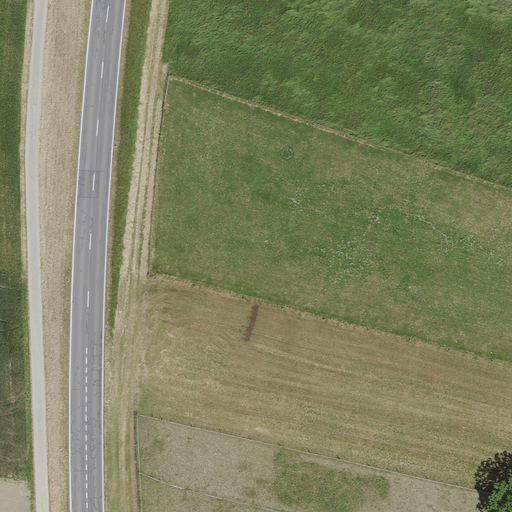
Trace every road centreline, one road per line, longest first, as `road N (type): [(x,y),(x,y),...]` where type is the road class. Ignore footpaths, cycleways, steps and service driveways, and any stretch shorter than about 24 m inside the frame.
road 1 (track): [(39,0),(26,148),(41,511)]
road 2 (primary): [(109,0),(89,248),(87,511)]
